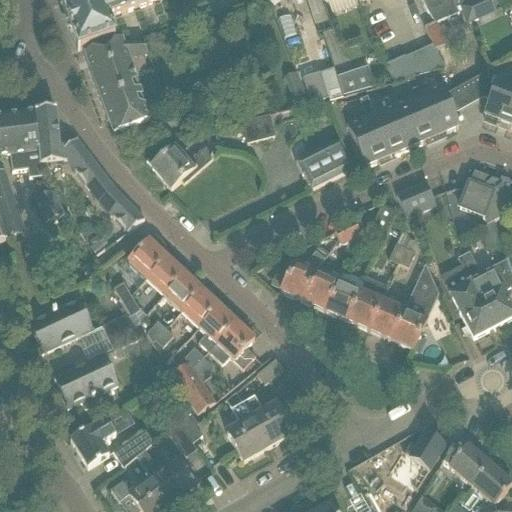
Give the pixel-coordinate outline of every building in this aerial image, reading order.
[(159,0),(73,0),(60,5),(78,53),(95,47),(115,40),(109,22),(161,3),(159,0)] [(420,0),(427,16),(434,26),(435,27),(437,26),(458,17),(455,11),(459,9),(455,0),(420,0)] [(455,0),(459,9),(460,10),(483,0),(455,0)] [(485,0),(483,0),(460,10),(467,27),(493,16),(485,0)] [(434,26),(424,31),(432,48),(444,73),(456,67),(437,26),(436,27),(435,27),(434,26)] [(121,43),(85,56),(114,136),(150,123),(129,63),(121,43)] [(403,59),(385,68),(393,87),(404,84),(413,82),(444,73),(432,48),(404,60),(403,59)] [(384,72),(370,77),(374,88),(388,83),(384,72)] [(453,94),(459,104),(487,89),(492,76),(489,74),(453,94)] [(296,75),(283,81),(296,111),(309,105),(296,75)] [(511,131),(511,80),(501,76),(484,121),(511,131)] [(320,77),(302,82),(310,107),(327,102),(320,77)] [(394,111),(411,152),(458,133),(440,91),(421,100),(413,82),(404,84),(413,103),(394,111)] [(411,152),(394,111),(375,119),(367,101),(359,104),(367,123),(347,131),(364,172),(411,152)] [(56,114),(35,116),(40,169),(47,168),(68,165),(88,191),(95,186),(105,199),(105,200),(115,192),(114,191),(114,192),(104,179),(101,175),(98,171),(95,168),(77,144),(65,153),(65,150),(59,151),(56,114)] [(40,169),(35,116),(0,120),(0,160),(11,159),(13,175),(28,173),(29,182),(52,179),(47,168),(40,169)] [(269,120),(241,127),(247,148),(275,140),(269,120)] [(340,144),(295,167),(310,195),(354,172),(340,144)] [(161,165),(155,158),(146,166),(151,172),(170,195),(181,186),(183,188),(199,176),(214,162),(204,152),(192,162),(195,166),(189,171),(174,154),(161,165)] [(0,221),(7,243),(24,237),(3,173),(0,174),(0,221)] [(487,229),(511,214),(511,199),(506,188),(474,175),(469,187),(468,187),(459,211),(482,220),(487,229)] [(425,187),(396,200),(405,222),(435,209),(425,187)] [(34,204),(44,228),(64,219),(54,196),(34,204)] [(125,204),(110,218),(126,237),(143,225),(142,224),(126,206),(126,205),(125,204)] [(379,214),(371,233),(385,239),(396,215),(388,211),(379,214)] [(487,248),(499,243),(493,225),(481,232),(487,248)] [(354,227),(334,236),(340,249),(360,239),(354,227)] [(404,254),(409,244),(402,234),(395,250),(404,254)] [(97,239),(89,245),(92,249),(90,250),(94,256),(106,248),(102,242),(100,243),(97,239)] [(330,241),(324,249),(330,253),(336,245),(330,241)] [(409,244),(404,254),(414,259),(418,251),(414,244),(409,244)] [(148,245),(135,260),(127,268),(145,284),(166,262),(148,245)] [(404,254),(395,250),(388,264),(398,268),(404,254)] [(318,251),(314,257),(324,264),(328,258),(318,251)] [(414,259),(404,254),(398,268),(407,273),(414,259)] [(307,269),(306,273),(293,267),(280,296),(302,306),(319,271),(323,265),(324,264),(314,257),(306,268),(307,269)] [(166,262),(145,284),(163,301),(184,278),(166,262)] [(93,264),(81,271),(86,280),(98,273),(93,264)] [(319,271),(302,306),(324,316),(337,287),(343,274),(323,265),(319,271)] [(511,281),(506,265),(470,284),(495,331),(511,322),(511,315),(502,296),(511,290),(511,281)] [(424,268),(403,316),(391,345),(413,355),(437,298),(424,268)] [(184,278),(163,301),(180,317),(201,295),(193,287),(194,284),(187,278),(185,279),(184,278)] [(366,281),(359,296),(346,326),(368,335),(381,306),(388,290),(366,281)] [(495,331),(470,284),(459,290),(461,295),(452,300),(460,315),(458,315),(464,325),(473,343),(495,331)] [(359,296),(337,287),(324,316),(346,326),(359,296)] [(122,307),(131,302),(123,289),(114,294),(122,307)] [(201,295),(180,317),(198,334),(219,311),(201,295)] [(139,315),(131,302),(122,307),(130,320),(139,315)] [(78,306),(52,318),(34,326),(36,331),(32,333),(41,353),(45,351),(47,356),(92,335),(78,306)] [(381,306),(368,335),(391,345),(403,316),(381,306)] [(204,339),(197,347),(209,357),(236,328),(219,311),(198,334),(204,339)] [(139,315),(130,320),(135,329),(144,320),(139,315)] [(109,343),(135,331),(127,319),(103,331),(109,343)] [(157,327),(146,339),(152,348),(154,346),(165,334),(157,327)] [(236,328),(209,357),(222,370),(229,362),(233,367),(242,375),(255,362),(246,353),(254,344),(236,328)] [(142,342),(135,331),(109,343),(114,355),(142,342)] [(165,334),(154,346),(161,353),(173,341),(165,334)] [(104,360),(77,373),(59,381),(61,386),(58,388),(67,408),(70,406),(73,411),(81,407),(84,415),(90,414),(95,413),(101,411),(106,409),(106,408),(101,397),(118,390),(104,360)] [(275,364),(259,377),(256,379),(265,389),(283,374),(275,364)] [(201,387),(198,381),(193,373),(189,366),(171,380),(184,401),(201,387)] [(198,381),(203,378),(204,371),(199,366),(193,373),(198,381)] [(214,407),(201,387),(184,401),(197,421),(214,407)] [(228,402),(234,413),(243,408),(237,398),(228,402)] [(275,409),(262,416),(254,402),(243,408),(268,452),(293,438),(275,409)] [(243,467),(268,452),(243,408),(234,413),(231,415),(240,430),(226,438),(233,450),(243,467)] [(104,422),(86,433),(69,444),(87,473),(109,459),(101,448),(115,439),(104,422)] [(179,429),(192,448),(202,441),(189,422),(179,429)] [(192,448),(179,429),(167,438),(185,462),(196,453),(192,448)] [(428,477),(434,467),(445,450),(424,437),(415,451),(411,449),(404,459),(402,457),(389,476),(402,484),(413,467),(428,477)] [(136,461),(144,455),(148,452),(140,439),(111,456),(121,472),(136,461)] [(456,444),(442,467),(449,471),(471,490),(488,469),(487,468),(490,465),(482,458),(479,461),(466,450),(456,444)] [(153,466),(144,455),(136,461),(140,468),(144,473),(153,466)] [(136,461),(121,472),(126,478),(140,468),(136,461)] [(176,468),(165,475),(157,463),(153,466),(144,473),(149,479),(171,509),(194,492),(176,468)] [(488,469),(471,490),(494,510),(511,490),(488,469)] [(166,511),(171,509),(149,479),(136,489),(121,486),(110,495),(119,507),(128,500),(137,511),(166,511)]
